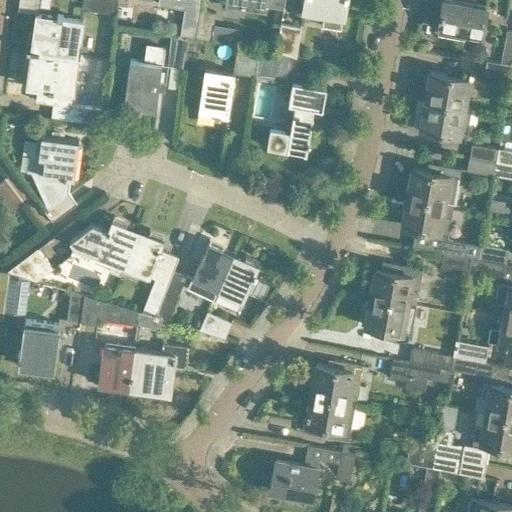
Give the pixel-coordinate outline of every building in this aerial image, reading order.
[(83,0),(82,7),(116,11),(117,0),(83,0)] [(201,0),(185,0),(181,35),(186,36),(195,37),(200,9),(201,0)] [(341,29),(345,0),(305,0),(304,8),(324,12),(322,25),(341,29)] [(442,0),(438,26),(437,33),(465,38),(466,31),(481,34),(486,6),(485,6),(484,8),(458,3),(458,1),(451,0),(442,0)] [(215,12),(200,9),(195,37),(211,39),(215,12)] [(27,47),(27,49),(78,56),(81,36),(83,19),(35,13),(31,47),(27,47)] [(281,24),(276,51),(292,56),(296,57),(301,27),(281,24)] [(501,59),(511,61),(511,30),(507,29),(501,59)] [(186,36),(181,35),(171,33),(168,65),(182,67),(186,36)] [(131,57),(124,106),(136,107),(135,109),(141,109),(141,108),(156,110),(162,64),(163,64),(165,47),(148,45),(147,60),(131,57)] [(238,45),(234,66),(257,70),(260,49),(238,45)] [(30,50),(26,85),(38,86),(36,100),(66,104),(68,90),(73,91),(76,72),(78,56),(27,49),(26,50),(30,50)] [(257,70),(256,75),(269,77),(271,65),(290,68),(292,56),(276,51),(260,49),(257,70)] [(511,79),(511,72),(511,61),(501,59),(500,62),(484,59),(482,73),(511,79)] [(205,66),(198,110),(215,113),(215,115),(220,116),(221,114),(228,115),(234,72),(234,71),(205,66)] [(469,77),(430,70),(425,96),(472,104),(472,103),(465,102),(469,77)] [(271,147),(287,149),(306,153),(308,144),(309,144),(310,140),(309,139),(313,115),(315,107),(322,108),(326,86),(292,80),(289,99),(295,100),(290,130),(270,126),(267,146),(271,147)] [(466,136),(472,104),(425,96),(420,127),(466,136)] [(62,117),(61,118),(101,123),(103,108),(68,104),(68,105),(70,105),(68,118),(62,117)] [(44,209),(53,220),(77,202),(68,191),(70,177),(74,178),(79,140),(42,135),(39,156),(29,155),(27,171),(43,173),(52,203),(44,209)] [(471,143),(469,156),(496,161),(498,147),(471,143)] [(511,149),(498,147),(496,161),(511,163),(511,149)] [(469,156),(466,169),(493,174),(496,161),(469,156)] [(511,163),(496,161),(493,174),(511,177),(511,163)] [(413,167),(408,194),(453,201),(455,202),(461,168),(428,162),(427,170),(413,167)] [(0,199),(10,211),(23,201),(5,177),(0,180),(0,199)] [(408,194),(402,224),(431,229),(448,232),(453,201),(408,194)] [(122,272),(124,265),(138,228),(112,218),(108,227),(107,226),(106,228),(92,223),(70,240),(74,246),(98,255),(97,255),(113,261),(110,268),(122,272)] [(141,311),(156,316),(174,270),(173,270),(179,256),(161,249),(162,247),(161,247),(164,238),(138,228),(124,265),(154,276),(142,310),(141,311)] [(431,229),(427,246),(443,249),(465,253),(467,242),(447,238),(448,232),(431,229)] [(218,288),(234,252),(208,240),(205,248),(203,248),(201,253),(203,253),(192,277),(188,286),(213,298),(218,288)] [(481,244),(479,255),(506,260),(508,249),(481,244)] [(7,271),(10,272),(26,276),(37,280),(53,268),(37,248),(7,271)] [(468,272),(471,254),(465,253),(443,249),(440,267),(468,272)] [(259,263),(234,252),(218,288),(243,300),(254,276),(255,277),(258,272),(256,271),(259,263)] [(506,260),(479,255),(471,254),(468,272),(500,278),(503,262),(506,263),(506,260)] [(376,268),(371,293),(416,301),(422,267),(383,260),(381,269),(376,268)] [(0,269),(0,317),(2,318),(1,319),(3,319),(3,316),(5,305),(9,278),(10,272),(7,271),(0,269)] [(174,270),(156,316),(163,318),(169,320),(186,275),(174,270)] [(5,305),(3,316),(20,318),(25,280),(9,278),(5,305)] [(511,284),(499,282),(496,295),(504,297),(501,313),(511,314),(511,284)] [(67,319),(81,321),(85,294),(71,290),(67,319)] [(411,332),(416,301),(371,293),(365,324),(411,332)] [(85,294),(81,321),(103,323),(104,319),(138,322),(138,321),(140,311),(85,294)] [(140,311),(138,321),(159,328),(163,318),(156,316),(141,311),(140,311)] [(199,329),(225,337),(232,321),(208,311),(199,329)] [(491,327),(488,341),(511,345),(511,314),(501,313),(498,328),(491,327)] [(53,366),(54,366),(59,332),(45,331),(46,321),(27,318),(25,328),(23,328),(20,350),(18,350),(18,354),(20,354),(19,362),(20,362),(19,366),(53,370),(53,366)] [(456,340),(454,352),(486,358),(488,345),(456,340)] [(162,351),(135,347),(129,387),(170,392),(174,365),(186,367),(189,346),(163,342),(162,351)] [(99,383),(129,387),(135,347),(104,343),(99,383)] [(411,347),(409,358),(452,366),(454,354),(411,347)] [(454,354),(452,366),(483,371),(479,394),(483,395),(481,408),(511,413),(511,378),(507,377),(509,365),(485,361),(486,358),(454,352),(454,354)] [(450,377),(452,366),(409,358),(394,355),(391,373),(411,377),(412,371),(450,377)] [(362,364),(334,359),(333,366),(316,363),(311,390),(356,398),(362,364)] [(312,422),(310,432),(349,440),(356,398),(311,390),(305,421),(312,422)] [(471,441),(501,446),(501,444),(511,446),(511,413),(481,408),(478,425),(474,424),(471,441)] [(438,441),(436,453),(486,461),(489,448),(463,443),(463,445),(451,443),(452,434),(448,429),(441,428),(439,428),(437,441),(438,441)] [(410,436),(405,462),(425,466),(434,467),(436,453),(438,441),(437,441),(410,436)] [(270,489),(312,497),(319,457),(339,460),(341,450),(308,444),(304,464),(275,459),(270,489)] [(354,453),(341,450),(339,460),(336,475),(350,478),(354,453)] [(434,467),(441,469),(483,476),(486,461),(436,453),(434,467)] [(425,466),(419,504),(434,507),(441,469),(434,467),(425,466)] [(511,511),(511,504),(470,497),(467,511),(511,511)]
